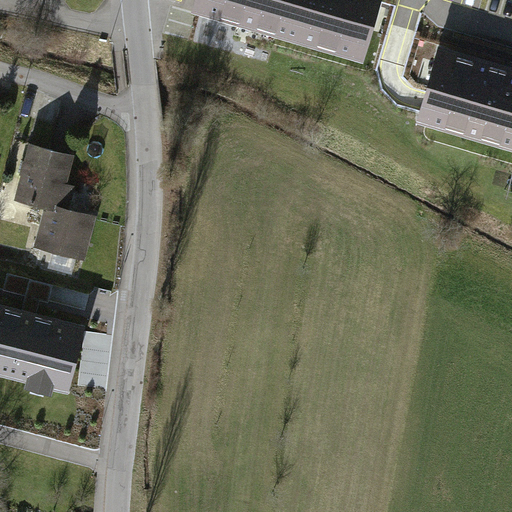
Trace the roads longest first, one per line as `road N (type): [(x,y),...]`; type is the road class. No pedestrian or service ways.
road 1 (residential): [(145,117),(146,250),(118,464)]
road 2 (residential): [(0,72),(145,117)]
road 3 (residential): [(118,464),(0,433)]
